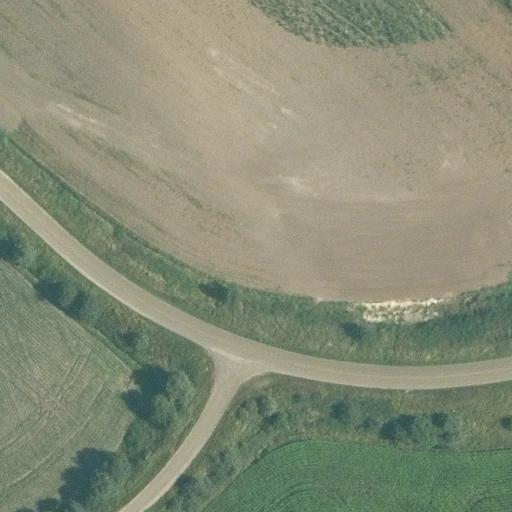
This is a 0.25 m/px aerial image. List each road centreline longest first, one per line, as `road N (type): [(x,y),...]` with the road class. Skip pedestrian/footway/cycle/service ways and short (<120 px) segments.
road 1 (unclassified): [(242,354),(202,340),(71,263),(0,194)]
road 2 (unclassified): [(242,354),(397,381),(511,370)]
road 3 (unclassified): [(132,511),(202,434),(242,354)]
